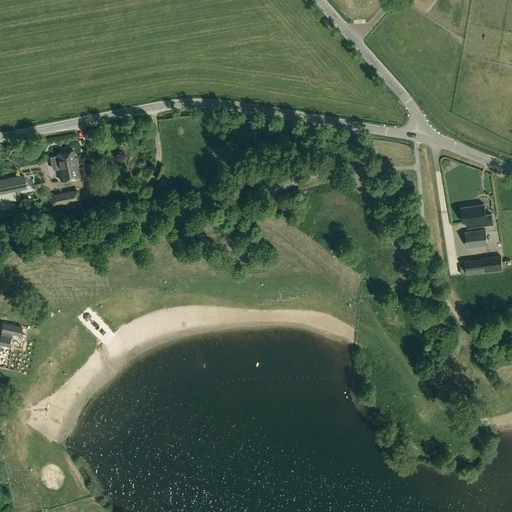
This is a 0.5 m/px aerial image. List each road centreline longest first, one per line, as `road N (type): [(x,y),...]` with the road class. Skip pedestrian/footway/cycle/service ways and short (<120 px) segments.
road 1 (tertiary): [(416,135),(195,103),(0,138)]
road 2 (tertiary): [(416,135),(415,110),(318,0)]
